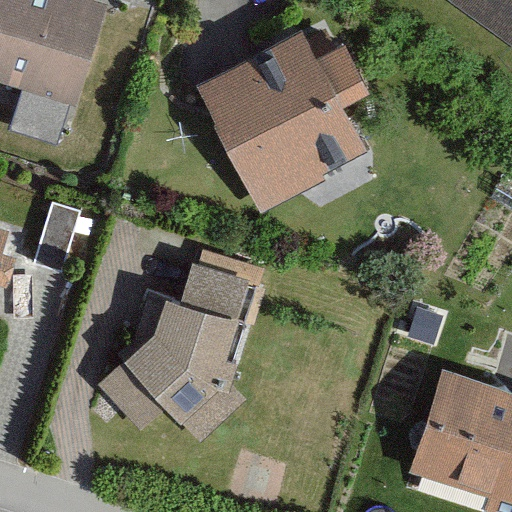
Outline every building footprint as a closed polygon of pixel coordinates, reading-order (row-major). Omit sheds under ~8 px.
[(0,0),(0,84),(77,108),(108,7),(86,0),(0,0)] [(511,0),(439,0),(511,53),(511,0)] [(324,56),(310,28),(198,83),(260,210),(372,156),(352,114),(380,100),(352,43),(324,56)] [(80,217),(52,208),(33,271),(61,280),(80,217)] [(0,269),(12,235),(0,230),(0,269)] [(245,408),(228,388),(260,270),(203,255),(199,268),(193,266),(183,304),(170,301),(160,337),(97,390),(137,438),(168,412),(197,448),(245,408)] [(511,511),(511,393),(444,373),(414,475),(492,498),(487,511),(511,511)]
